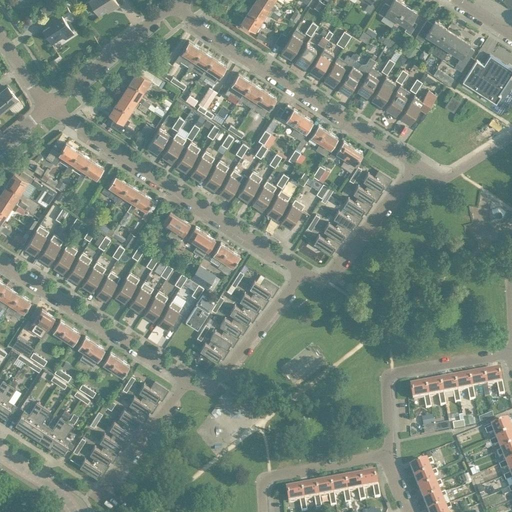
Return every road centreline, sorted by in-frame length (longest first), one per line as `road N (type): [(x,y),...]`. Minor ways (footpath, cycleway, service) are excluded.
road 1 (residential): [(301,273),(44,108)]
road 2 (residential): [(413,164),(172,5)]
road 3 (residential): [(185,379),(0,260)]
road 4 (residential): [(386,453),(384,379),(510,351)]
road 5 (residential): [(301,273),(227,370),(206,385),(185,379)]
road 6 (residential): [(413,164),(330,268),(316,278),(301,273)]
road 7 (residential): [(44,108),(172,5)]
road 8 (residential): [(261,511),(268,475),(386,453)]
road 9 (residential): [(185,379),(112,475),(109,495)]
